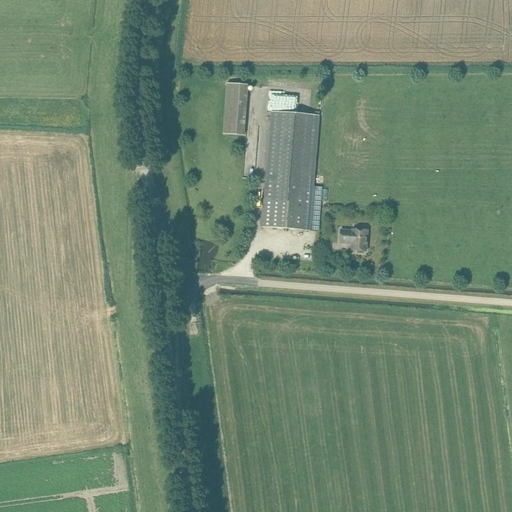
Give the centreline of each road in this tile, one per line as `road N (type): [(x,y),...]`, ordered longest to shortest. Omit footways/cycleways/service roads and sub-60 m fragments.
road 1 (unclassified): [(187,282),(511,306)]
road 2 (unclassified): [(175,415),(145,174)]
road 3 (unclassified): [(145,174),(137,69),(145,0)]
road 4 (unclassified): [(175,415),(187,282)]
